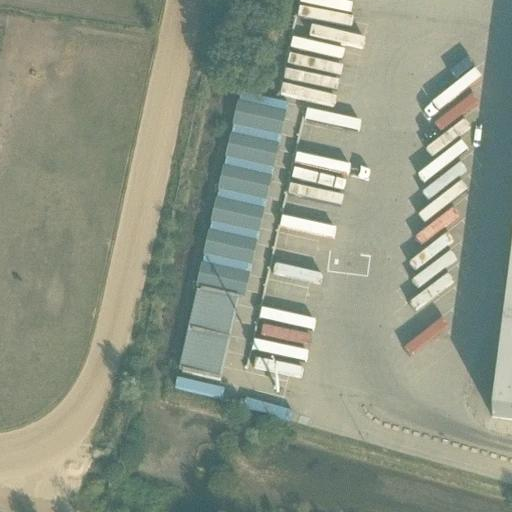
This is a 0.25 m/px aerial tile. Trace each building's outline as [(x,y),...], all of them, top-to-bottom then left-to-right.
[(471,49),(477,44),(467,33),(425,67),(444,91),(481,61),(471,49)] [(303,124),(300,134),(347,148),(350,138),(303,124)] [(453,226),(460,220),(450,207),(411,239),(428,259),(459,234),(453,226)] [(511,244),(491,419),(511,421),(511,244)] [(415,291),(433,275),(427,268),(409,285),(415,291)] [(187,332),(230,342),(239,303),(197,293),(187,332)] [(413,348),(444,331),(436,318),(448,311),(443,301),(400,325),(413,348)] [(230,342),(187,332),(178,371),(221,381),(230,342)] [(219,393),(210,392),(211,379),(179,374),(177,390),(192,393),(192,395),(218,399),(219,393)]
